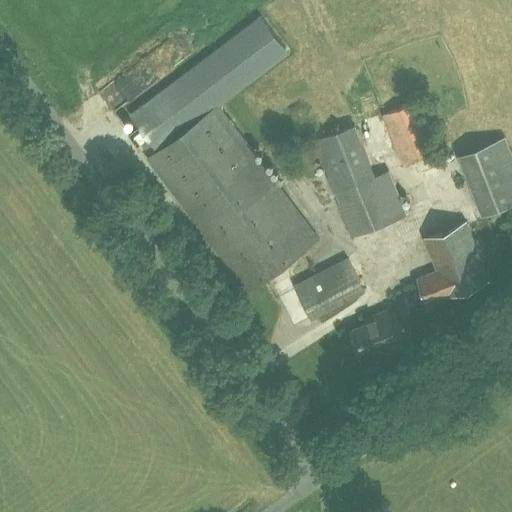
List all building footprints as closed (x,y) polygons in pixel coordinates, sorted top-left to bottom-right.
[(153,142),(158,149),(149,156),(250,290),(317,239),(319,238),(218,105),(289,52),(261,15),(131,113),(139,124),(129,132),(138,143),(141,141),(146,148),(153,142)] [(402,164),(437,151),(418,100),(383,113),(402,164)] [(351,236),(407,214),(390,169),(375,175),(356,124),(314,140),(351,236)] [(511,202),(511,154),(505,136),(459,153),(483,214),(511,202)] [(428,301),(489,278),(467,220),(425,236),(438,269),(419,277),(428,301)] [(311,319),(366,291),(349,256),(295,284),(311,319)] [(379,352),(404,342),(391,308),(366,318),(367,323),(352,329),(362,354),(377,347),(379,352)]
